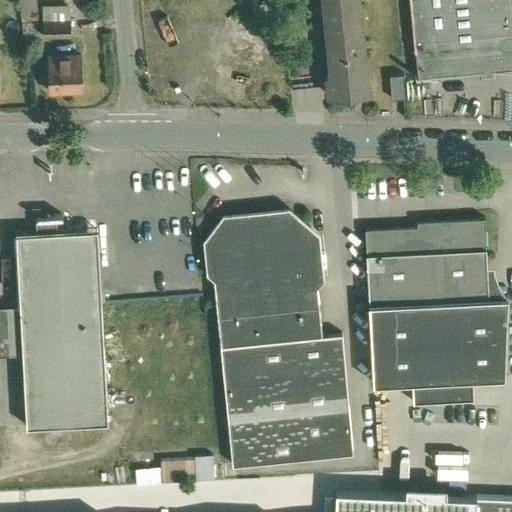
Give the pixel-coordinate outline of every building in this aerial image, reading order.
[(32,0),(17,0),(18,16),(33,15),(32,0)] [(325,0),(326,4),(325,4),(326,17),(327,16),(334,74),(328,75),(331,94),(371,91),(369,70),(367,71),(358,0),(325,0)] [(511,0),(410,0),(416,50),(418,69),(411,70),(412,76),(419,75),(419,76),(511,67),(511,0)] [(72,8),(43,8),(44,36),(72,35),(72,8)] [(83,55),(48,56),(50,90),(84,89),(83,55)] [(404,73),(391,75),(393,98),(407,97),(404,73)] [(431,224),(366,227),(370,302),(490,296),(486,216),(431,219),(431,224)] [(297,223),(271,225),(262,218),(230,221),(212,241),(222,344),(323,334),(323,333),(313,237),(297,223)] [(99,225),(19,229),(23,301),(103,297),(99,225)] [(490,296),(370,302),(374,382),(413,380),(414,401),(475,398),(473,377),(506,375),(509,295),(490,296)] [(103,297),(23,301),(25,350),(105,346),(103,297)] [(323,334),(222,344),(234,463),(354,451),(343,331),(323,333),(323,334)] [(105,346),(25,350),(29,424),(109,420),(105,346)] [(196,457),(162,459),(163,481),(197,479),(196,457)] [(476,511),(477,495),(337,490),(336,511),(476,511)] [(511,511),(511,496),(477,495),(476,511),(511,511)]
